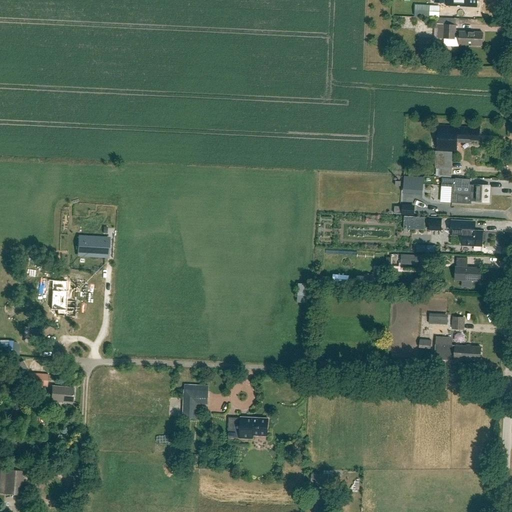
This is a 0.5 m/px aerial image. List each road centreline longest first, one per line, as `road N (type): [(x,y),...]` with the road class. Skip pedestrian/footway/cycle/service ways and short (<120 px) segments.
road 1 (residential): [(511,376),(90,362)]
road 2 (unclassified): [(504,511),(511,376)]
